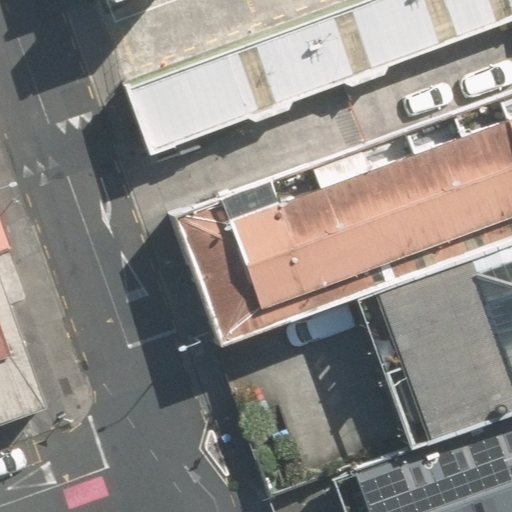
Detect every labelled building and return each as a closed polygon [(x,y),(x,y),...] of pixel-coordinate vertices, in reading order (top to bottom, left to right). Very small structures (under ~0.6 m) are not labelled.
[(511,16),(511,0),(356,0),(122,83),(144,146),(511,16)] [(511,237),(511,92),(170,212),(216,340),(350,296),(511,237)] [(511,237),(350,296),(406,449),(511,411),(511,237)] [(0,422),(46,406),(0,273),(0,422)] [(370,511),(511,511),(511,419),(357,473),(370,511)]
